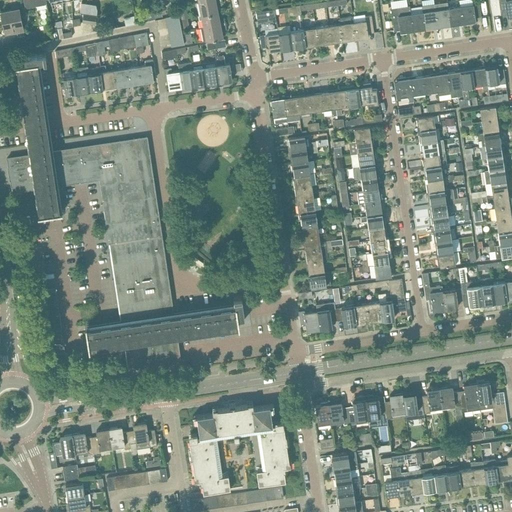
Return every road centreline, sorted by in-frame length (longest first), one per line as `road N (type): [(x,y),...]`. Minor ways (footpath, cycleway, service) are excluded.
road 1 (residential): [(318,511),(306,387),(511,354)]
road 2 (residential): [(282,275),(180,290),(151,110)]
road 3 (residential): [(381,60),(422,333)]
road 4 (residential): [(298,373),(511,338)]
road 5 (residential): [(49,45),(152,25),(166,108)]
road 6 (residential): [(282,275),(256,95)]
road 7 (residential): [(163,394),(298,373)]
road 8 (residential): [(36,420),(163,394)]
road 9 (residential): [(381,60),(508,42)]
road 10 (residential): [(422,333),(296,353)]
road 11 (residential): [(255,79),(381,60)]
road 12 (residential): [(163,394),(37,397)]
road 13 (tertiary): [(24,384),(2,266)]
